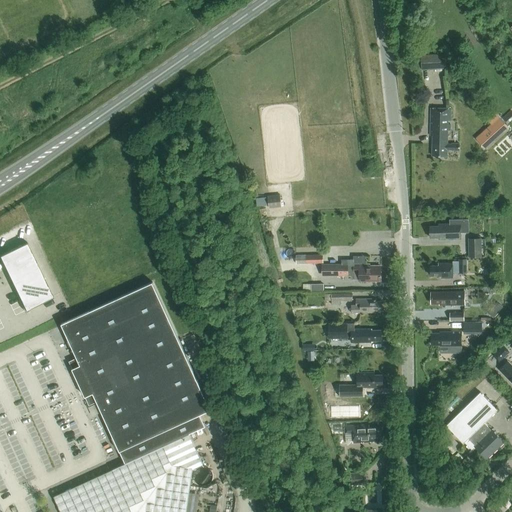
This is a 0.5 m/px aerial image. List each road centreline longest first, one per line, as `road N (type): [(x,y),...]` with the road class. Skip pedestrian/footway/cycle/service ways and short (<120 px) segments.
road 1 (unclassified): [(412,511),(405,221),(380,0)]
road 2 (primary): [(0,181),(269,0)]
